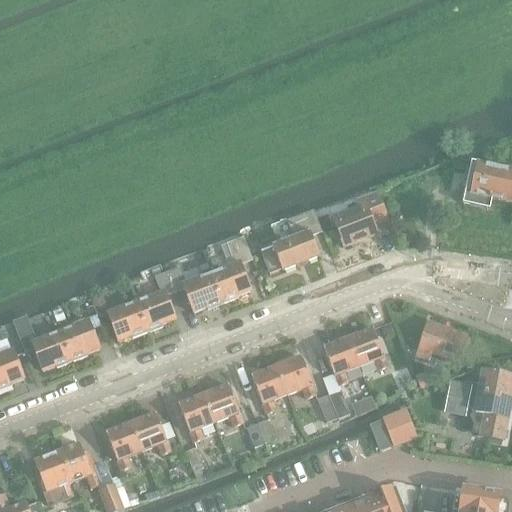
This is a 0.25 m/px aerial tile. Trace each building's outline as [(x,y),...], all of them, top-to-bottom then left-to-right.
[(511,205),(511,171),(510,171),(511,168),(505,167),(505,170),(494,168),(495,165),(490,164),(490,168),(473,164),(464,206),(490,211),(492,201),(511,205)] [(360,202),(362,208),(333,219),(344,248),(378,235),(373,223),(387,218),(378,195),(360,202)] [(312,238),(323,234),(318,221),(314,212),(287,223),(294,240),(273,248),(274,250),(262,254),(271,276),(282,272),(283,273),(320,259),(312,238)] [(328,217),(318,221),(323,234),(333,230),(328,217)] [(235,265),(213,274),(225,305),(238,300),(238,299),(251,293),(241,267),(253,263),(244,239),(227,246),(235,265)] [(181,269),(169,274),(178,295),(185,292),(194,316),(206,311),(207,312),(225,305),(213,274),(187,284),(181,269)] [(161,295),(137,304),(149,335),(163,329),(163,327),(176,322),(167,299),(178,295),(169,274),(155,279),(161,295)] [(103,297),(92,302),(96,313),(107,308),(103,297)] [(133,341),(149,335),(137,304),(108,315),(119,344),(132,339),(133,341)] [(89,322),(60,334),(72,364),(88,358),(88,357),(100,352),(92,330),(101,326),(94,307),(84,311),(89,322)] [(458,366),(468,338),(429,324),(419,351),(420,352),(417,359),(428,363),(430,356),(458,366)] [(30,325),(16,331),(26,356),(35,353),(32,345),(31,341),(35,339),(30,325)] [(391,326),(381,330),(385,339),(394,335),(391,326)] [(373,331),(349,340),(360,369),(375,363),(379,373),(388,369),(373,331)] [(57,370),(72,364),(60,334),(32,345),(35,353),(43,374),(56,369),(57,370)] [(343,376),(346,375),(360,369),(349,340),(324,350),(339,389),(347,385),(343,376)] [(13,352),(0,357),(0,392),(12,388),(11,386),(24,381),(13,352)] [(302,359),(277,369),(288,398),(303,392),(306,401),(316,398),(313,388),(302,359)] [(272,404),(288,398),(277,369),(251,378),(266,417),(275,413),(272,404)] [(467,419),(469,409),(477,410),(476,414),(486,416),(482,440),(502,444),(503,444),(507,421),(509,421),(511,401),(511,379),(484,374),(481,387),(472,386),(472,388),(452,384),(446,415),(467,419)] [(421,377),(416,379),(421,393),(427,391),(421,377)] [(229,388),(204,397),(215,426),(230,420),(234,429),(243,426),(239,417),(240,417),(229,388)] [(341,392),(329,397),(338,421),(338,422),(351,417),(341,392)] [(200,432),(215,426),(204,397),(179,407),(194,445),(203,441),(200,432)] [(329,397),(317,402),(326,425),(338,421),(329,397)] [(375,398),(356,404),(360,415),(379,409),(375,398)] [(157,415),(132,425),(143,454),(158,448),(161,458),(170,454),(166,445),(168,444),(157,415)] [(394,448),(384,422),(370,427),(380,454),(394,448)] [(268,423),(258,426),(265,446),(275,442),(268,423)] [(313,423),(302,427),(307,439),(318,434),(313,423)] [(127,461),(143,454),(132,425),(107,435),(122,473),(130,470),(127,461)] [(255,449),(265,446),(258,426),(248,430),(255,449)] [(80,445),(61,453),(73,485),(87,479),(92,491),(103,487),(89,452),(83,454),(80,445)] [(195,473),(204,469),(196,450),(187,454),(195,473)] [(67,487),(73,485),(61,453),(35,463),(43,482),(41,483),(44,492),(46,491),(47,494),(45,495),(50,507),(71,499),(67,487)] [(98,494),(104,511),(123,511),(114,488),(98,494)] [(388,493),(372,500),(377,511),(404,511),(400,502),(397,504),(393,494),(392,492),(390,493),(388,493)] [(456,492),(453,511),(496,511),(499,499),(456,492)] [(0,511),(39,511),(37,504),(27,508),(26,505),(10,511),(5,497),(0,498),(0,511)] [(353,507),(355,511),(377,511),(372,500),(353,507)]
